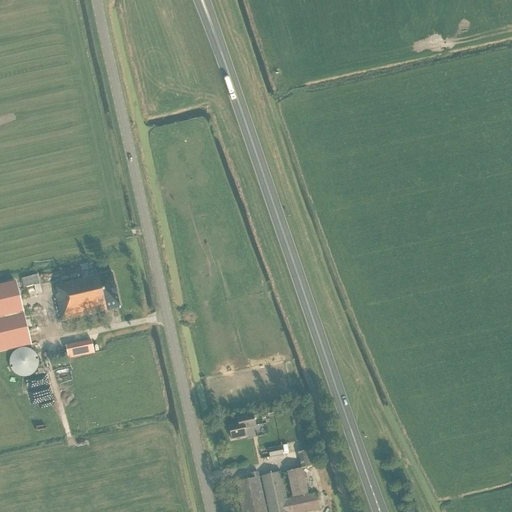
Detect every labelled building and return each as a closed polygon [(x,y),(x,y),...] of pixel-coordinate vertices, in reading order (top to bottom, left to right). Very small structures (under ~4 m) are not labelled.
[(120,308),(111,272),(55,285),(57,295),(55,295),(61,321),(120,308)] [(28,296),(42,293),(37,275),(24,278),(28,296)] [(0,352),(30,345),(15,282),(0,285),(0,352)] [(93,342),(67,345),(68,357),(94,355),(93,342)] [(9,361),(9,362),(9,364),(10,365),(10,366),(10,367),(11,368),(11,370),(12,370),(12,371),(14,373),(15,374),(16,375),(18,376),(19,376),(20,377),(21,377),(22,377),(24,377),(25,377),(26,377),(27,377),(29,376),(31,376),(32,375),(33,374),(35,373),(36,372),(36,371),(37,370),(38,368),(39,367),(39,366),(39,365),(39,364),(39,362),(39,361),(39,359),(39,357),(38,356),(37,355),(37,354),(36,353),(35,352),(34,351),(33,350),(31,349),(30,348),(29,348),(27,347),(26,347),(24,347),(23,347),(22,347),(20,348),(19,348),(18,349),(16,349),(15,350),(14,351),(13,352),(12,353),(12,354),(11,355),(10,356),(10,358),(9,359),(9,361)] [(245,429),(255,426),(253,415),(236,419),(238,425),(228,427),(231,439),(247,436),(245,429)] [(312,466),(308,450),(297,453),(301,469),(312,466)] [(292,497),(307,494),(302,469),(287,472),(292,497)] [(266,511),(259,477),(257,472),(250,473),(251,479),(235,482),(241,511),(304,511),(320,509),(317,493),(279,501),(273,474),(261,477),(269,511),(266,511)]
